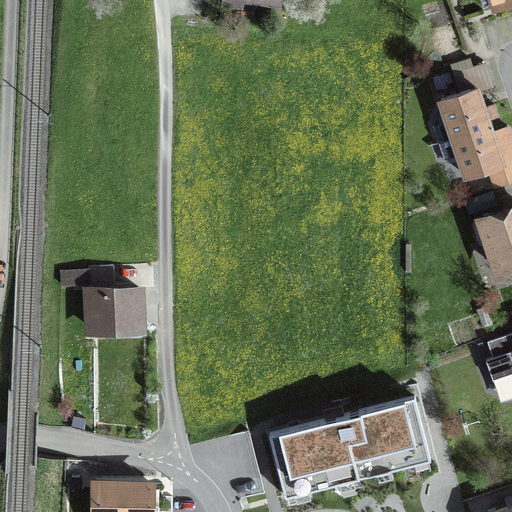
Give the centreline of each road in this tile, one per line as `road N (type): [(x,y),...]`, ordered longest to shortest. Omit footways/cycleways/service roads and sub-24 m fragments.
road 1 (track): [(163,0),(176,470)]
road 2 (track): [(16,0),(0,301)]
road 3 (track): [(218,511),(176,470),(0,438)]
